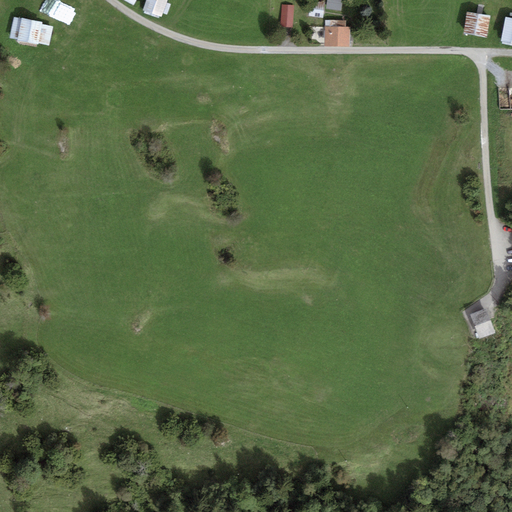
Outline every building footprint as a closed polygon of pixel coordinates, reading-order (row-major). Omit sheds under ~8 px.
[(167,0),(146,0),(143,10),(161,17),(163,13),(167,15),(171,4),(167,3),(167,0)] [(308,16),(322,18),(324,2),(310,0),(308,16)] [(342,0),(327,0),(326,9),(341,11),(342,0)] [(294,6),(282,5),(280,27),(292,28),(294,6)] [(490,15),(467,12),(463,34),(487,38),(490,15)] [(511,18),(505,17),(500,41),(511,42),(511,18)] [(42,22),(21,18),(17,40),(38,45),(39,43),(49,45),(53,26),(42,24),(42,22)] [(348,21),(325,20),(324,46),(350,47),(350,27),(348,27),(348,21)] [(495,332),(486,308),(470,314),(480,338),(495,332)]
